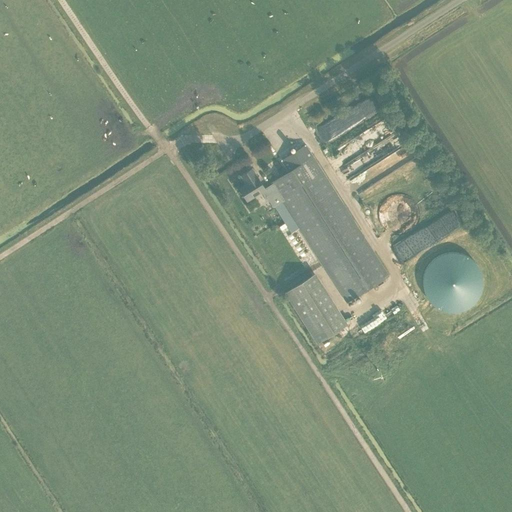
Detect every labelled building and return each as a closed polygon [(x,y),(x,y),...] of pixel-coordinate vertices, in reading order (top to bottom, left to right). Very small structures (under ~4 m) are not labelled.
[(371,98),(364,104),(369,111),(376,105),(371,98)] [(388,276),(313,156),(305,145),(280,161),(288,172),(271,183),(272,185),(265,189),(252,168),(240,176),(245,184),(239,188),(247,201),(261,192),(268,202),(269,201),(273,207),(283,201),(346,303),(388,276)] [(419,220),(420,215),(419,210),(417,204),(414,200),(410,197),(404,195),(399,194),(394,195),(389,197),(384,200),(381,204),(379,210),(378,215),(379,220),(381,225),(384,230),(389,233),(394,235),(399,236),(405,235),(410,233),(414,230),(417,225),(419,220)] [(427,300),(432,306),(438,310),(446,313),(454,314),(461,312),(469,309),(475,304),(479,297),(482,290),(482,282),(481,275),(478,268),(473,262),(466,258),(459,255),(452,254),(444,255),(437,258),(431,263),(426,270),(423,277),(422,285),(424,292),(427,300)] [(314,273),(284,292),(316,343),(346,324),(314,273)] [(377,320),(379,319),(369,304),(361,308),(368,319),(359,324),(367,337),(382,328),(377,320)] [(338,343),(349,337),(346,332),(335,337),(338,343)] [(341,376),(364,364),(360,356),(366,353),(362,345),(333,360),(341,376)]
